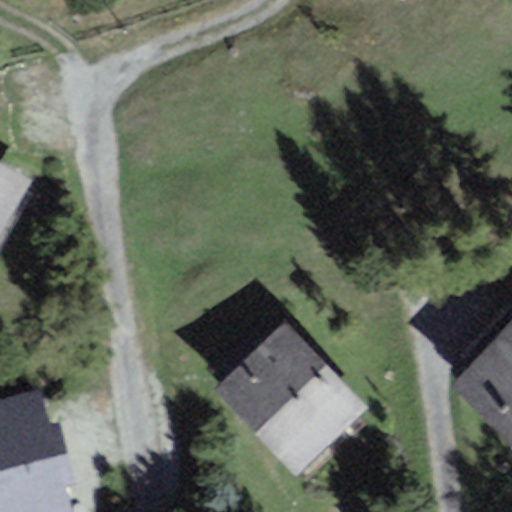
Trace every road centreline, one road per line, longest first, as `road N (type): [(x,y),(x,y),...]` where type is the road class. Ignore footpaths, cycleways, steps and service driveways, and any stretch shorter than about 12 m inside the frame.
road 1 (residential): [(157,511),(142,384),(83,80)]
road 2 (track): [(271,0),(83,80),(53,39),(0,5)]
road 3 (residential): [(451,511),(441,437),(440,282)]
